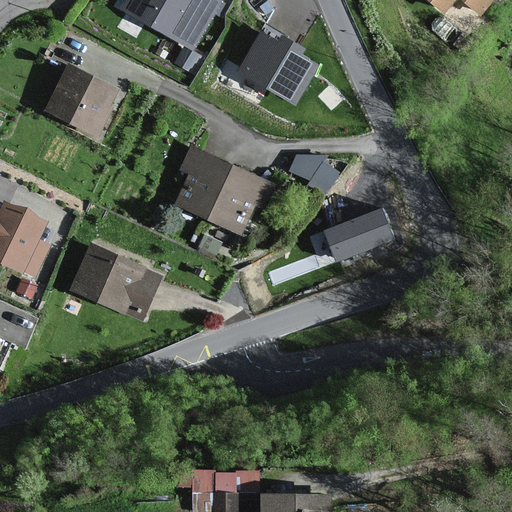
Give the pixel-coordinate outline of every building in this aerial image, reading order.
[(120,0),(117,6),(182,48),(171,65),(188,76),(202,55),(192,49),(224,0),(120,0)] [(495,0),(428,0),(446,15),(458,0),(479,19),(495,0)] [(295,102),(317,65),(301,56),(304,50),(283,38),(280,44),(263,34),(241,70),(295,102)] [(114,94),(64,69),(43,112),(93,137),(114,94)] [(266,182),(194,146),(182,169),(194,175),(179,203),(240,234),(266,182)] [(49,220),(4,200),(0,209),(0,260),(34,276),(49,244),(39,238),(49,220)] [(392,238),(382,211),(327,231),(337,258),(392,238)] [(159,274),(92,241),(69,289),(136,322),(159,274)] [(190,505),(252,507),(253,465),(191,463),(190,505)] [(326,511),(326,493),(261,494),(261,511),(326,511)]
